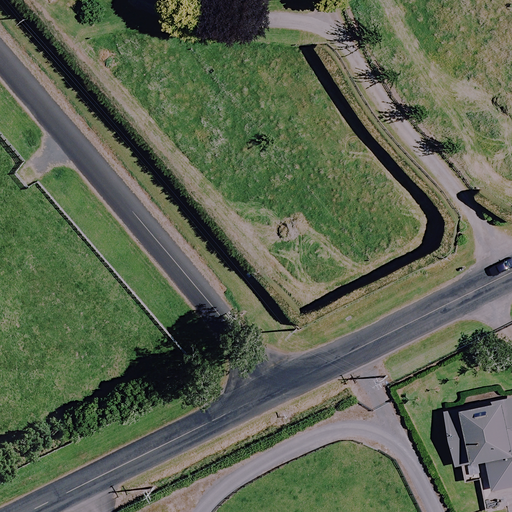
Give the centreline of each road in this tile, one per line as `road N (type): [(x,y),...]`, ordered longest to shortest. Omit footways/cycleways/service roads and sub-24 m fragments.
road 1 (unclassified): [(275,388),(0,67)]
road 2 (unclassified): [(26,511),(275,388)]
road 3 (unclassified): [(275,388),(511,270)]
